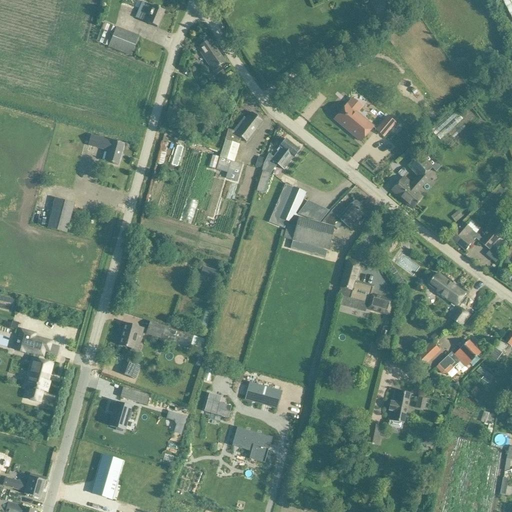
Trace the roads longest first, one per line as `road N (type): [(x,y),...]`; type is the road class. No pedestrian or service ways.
road 1 (unclassified): [(46,511),(170,57),(195,10)]
road 2 (unclassified): [(511,295),(265,104),(219,32),(195,10)]
